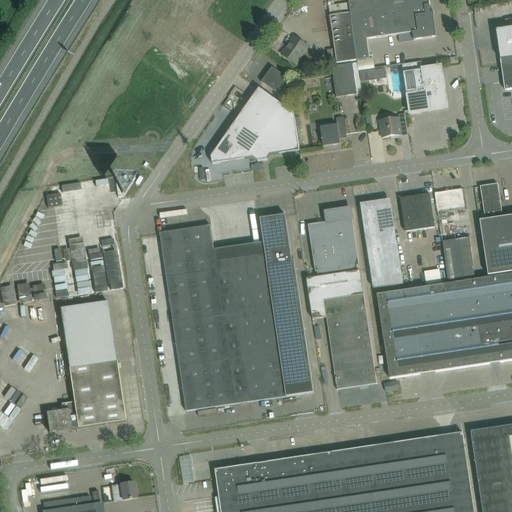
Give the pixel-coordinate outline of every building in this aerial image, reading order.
[(436,39),(433,24),(433,23),(433,22),(433,21),(433,20),(433,18),(433,17),(433,16),(433,15),(434,14),(434,13),(433,13),(433,14),(431,14),(429,5),(428,0),(360,0),(348,2),(357,61),(369,59),(367,40),(412,33),(413,41),(434,38),(435,38),(435,39),(436,39)] [(329,6),(330,16),(349,14),(348,4),(329,6)] [(329,16),(336,64),(356,61),(349,14),(330,16),(329,16)] [(511,28),(496,30),(496,31),(500,62),(507,61),(508,69),(501,69),(504,90),(505,90),(511,89),(511,28)] [(303,54),(308,47),(294,37),(281,55),(294,64),(302,54),(303,54)] [(507,61),(500,62),(501,69),(508,69),(507,61)] [(402,65),(403,73),(421,70),(423,70),(422,62),(402,65)] [(331,67),(336,98),(361,94),(357,63),(331,67)] [(292,104),(288,79),(272,68),(261,83),(292,104)] [(442,77),(439,77),(424,79),(423,70),(421,70),(403,73),(406,97),(407,97),(410,115),(447,109),(442,77)] [(299,152),(293,114),(259,89),(211,157),(212,165),(253,158),(257,162),(267,160),(271,156),(299,152)] [(400,127),(406,126),(405,114),(398,115),(399,118),(379,121),(381,138),(402,135),(400,127)] [(339,136),(346,135),(343,118),(336,119),(337,125),(320,128),(321,138),(321,141),(322,140),(323,147),(340,145),(339,136)] [(484,187),(480,187),(485,221),(480,221),(488,276),(511,272),(511,216),(502,218),(497,185),(489,186),(486,184),(484,187)] [(462,190),(461,190),(435,194),(438,211),(464,207),(462,190)] [(435,228),(430,194),(400,199),(405,233),(435,228)] [(380,202),(370,203),(360,205),(373,289),(403,284),(393,221),(383,222),(380,202)] [(359,266),(352,221),(350,209),(345,210),(336,212),(337,221),(308,226),(315,273),(317,272),(318,278),(358,272),(357,266),(359,266)] [(295,262),(292,263),(285,216),(260,220),(264,244),(264,249),(262,250),(215,256),(214,251),(210,227),(160,234),(181,381),(186,412),(314,394),(295,262)] [(469,238),(456,240),(454,227),(446,228),(454,282),(475,279),(469,238)] [(358,272),(318,278),(306,279),(312,320),(326,317),(337,390),(376,384),(360,271),(358,272)] [(499,363),(511,360),(511,274),(377,295),(390,379),(499,363)] [(106,301),(58,309),(68,369),(73,402),(61,404),(62,411),(74,409),(76,419),(100,415),(101,425),(125,421),(116,362),(106,301)] [(41,310),(43,322),(54,321),(52,309),(41,310)] [(30,340),(35,330),(29,328),(25,338),(30,340)] [(21,341),(18,353),(30,355),(32,343),(21,341)] [(0,389),(28,401),(43,365),(23,357),(18,368),(26,372),(21,385),(2,377),(0,381),(0,389)] [(377,362),(379,381),(385,380),(383,361),(377,362)] [(384,385),(385,393),(399,390),(398,383),(384,385)] [(0,403),(8,407),(13,398),(0,390),(0,403)] [(0,463),(10,463),(9,455),(14,448),(4,442),(11,429),(7,427),(14,426),(19,417),(0,406),(0,463)] [(62,411),(46,413),(49,433),(101,425),(100,415),(76,419),(74,409),(62,411)] [(196,435),(219,432),(218,426),(195,430),(196,435)] [(511,511),(511,426),(470,433),(482,511),(511,511)] [(115,432),(97,436),(99,447),(112,444),(111,439),(116,438),(115,432)] [(40,443),(46,441),(44,433),(38,435),(40,443)] [(474,511),(462,434),(257,465),(215,471),(219,497),(221,511),(474,511)] [(28,445),(30,455),(48,453),(46,442),(28,445)] [(136,499),(135,488),(134,483),(120,485),(120,486),(111,487),(113,502),(122,500),(122,501),(136,499)] [(102,511),(101,503),(91,505),(90,498),(90,497),(43,504),(44,511),(42,511),(41,511),(102,511)]
